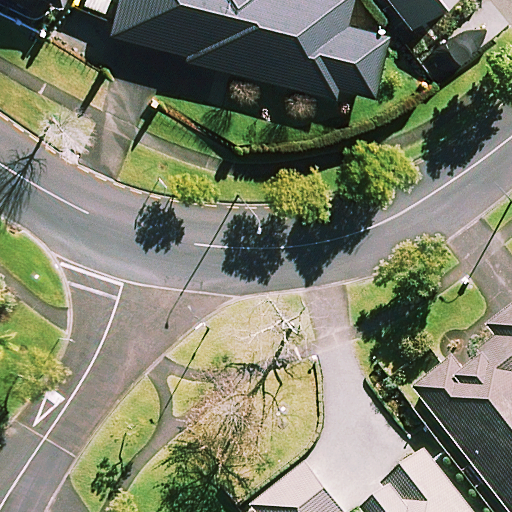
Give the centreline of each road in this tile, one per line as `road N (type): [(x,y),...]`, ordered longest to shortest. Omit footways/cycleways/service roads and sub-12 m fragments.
road 1 (residential): [(511,134),(405,213),(323,243),(234,250),(132,233)]
road 2 (residential): [(0,508),(74,403),(104,341),(132,233)]
road 3 (residential): [(132,233),(0,164)]
